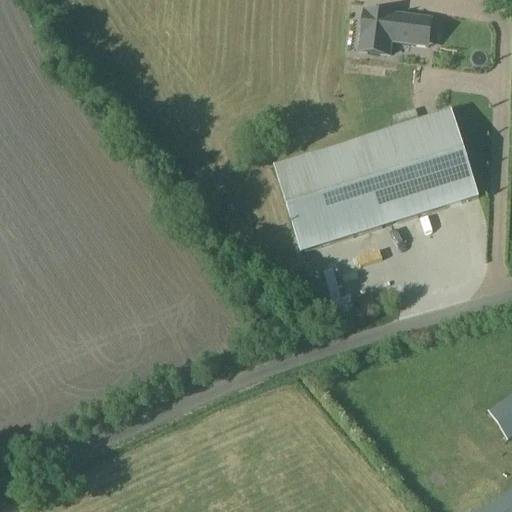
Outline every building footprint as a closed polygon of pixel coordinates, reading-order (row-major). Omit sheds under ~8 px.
[(431,26),(361,18),(356,63),(386,66),(388,53),(429,58),(431,26)] [(282,164),(307,250),(485,198),(459,112),(282,164)] [(381,299),(430,296),(430,286),(380,288),(381,299)] [(511,396),(488,413),(508,443),(511,439),(511,396)] [(511,511),(511,490),(479,511),(511,511)]
